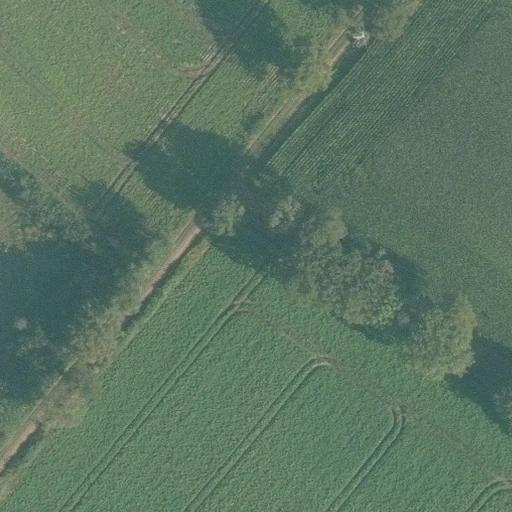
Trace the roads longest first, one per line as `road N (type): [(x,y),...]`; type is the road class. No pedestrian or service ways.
road 1 (track): [(0,466),(226,190)]
road 2 (track): [(226,190),(511,376)]
road 3 (track): [(381,0),(226,190)]
